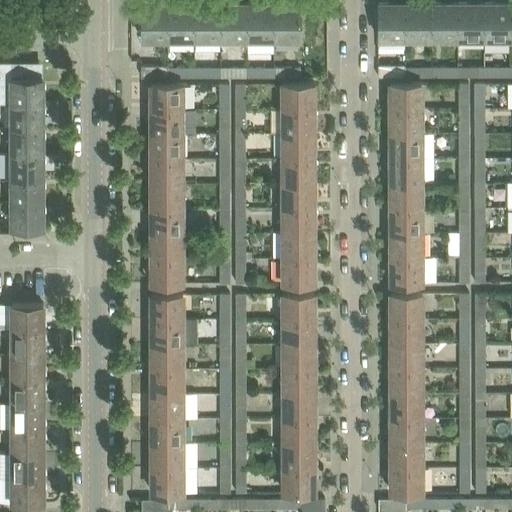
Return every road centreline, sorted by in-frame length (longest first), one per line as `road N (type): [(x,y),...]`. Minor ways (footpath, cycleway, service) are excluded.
road 1 (residential): [(353,511),(355,0)]
road 2 (tertiary): [(95,511),(95,254)]
road 3 (tertiary): [(95,254),(94,32)]
